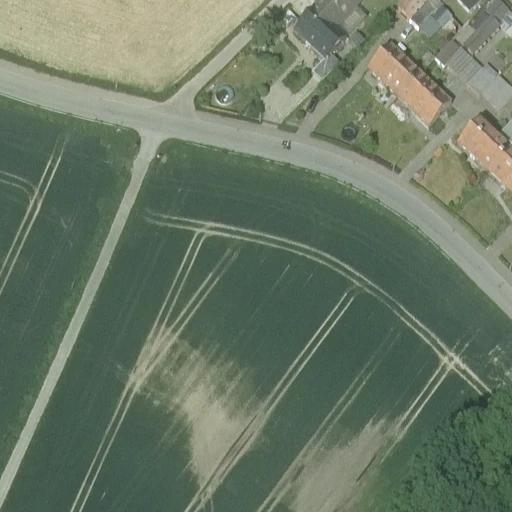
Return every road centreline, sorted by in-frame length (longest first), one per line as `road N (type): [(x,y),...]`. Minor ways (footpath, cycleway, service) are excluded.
road 1 (residential): [(511,308),(377,189),(305,160),(160,127)]
road 2 (track): [(160,127),(0,493)]
road 3 (unclassified): [(287,0),(160,127)]
road 4 (unclassified): [(160,127),(0,84)]
